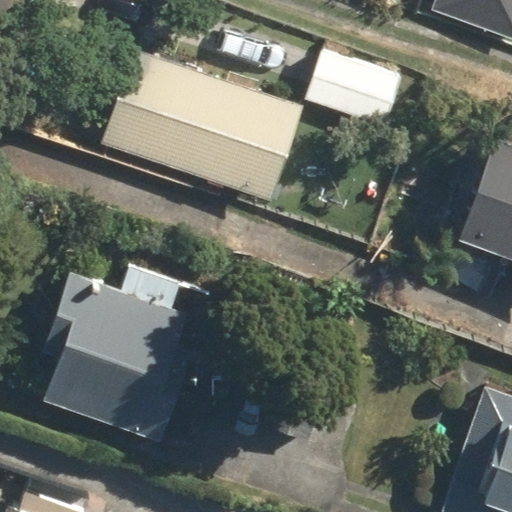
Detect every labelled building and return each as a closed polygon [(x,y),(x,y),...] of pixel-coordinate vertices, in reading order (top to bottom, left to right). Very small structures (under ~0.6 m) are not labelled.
[(132,42),(100,137),(271,193),(303,98),(132,42)] [(402,70),(321,42),(304,92),(385,120),(402,70)] [(511,125),(495,119),(457,225),(511,244),(511,125)] [(131,256),(123,279),(72,261),(44,343),(57,348),(42,391),(160,432),(191,341),(176,336),(188,302),(174,297),(182,274),(131,256)] [(511,511),(511,385),(489,378),(443,506),(460,511),(511,511)] [(52,511),(10,498),(5,511),(52,511)]
